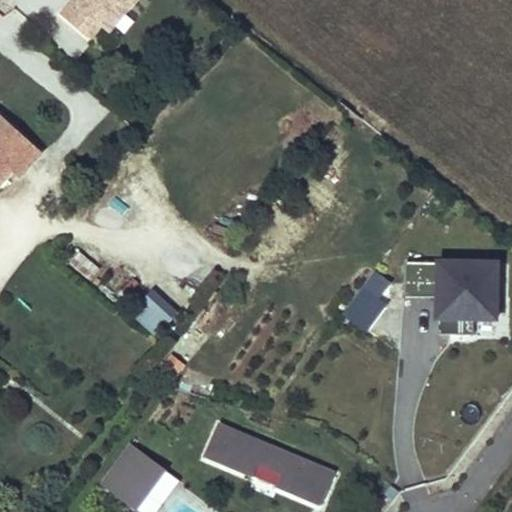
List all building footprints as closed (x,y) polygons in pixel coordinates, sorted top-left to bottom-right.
[(77,2),(64,15),(81,31),(94,17),(105,26),(113,34),(142,0),(88,0),(82,7),(77,2)] [(94,17),(81,31),(92,40),(105,26),(94,17)] [(0,116),(0,188),(15,172),(20,178),(42,154),(7,123),(0,116)] [(498,323),(500,268),(408,266),(407,300),(441,301),(440,334),(450,334),(450,339),(475,339),(475,323),(498,323)] [(386,310),(379,305),(394,287),(377,274),(341,319),(358,332),(365,337),(386,310)] [(172,359),(163,368),(176,376),(182,366),(172,359)] [(335,475),(219,425),(205,456),(254,477),(260,465),(283,475),(278,488),(321,507),(335,475)] [(138,511),(168,474),(132,447),(101,487),(133,511),(138,511)]
